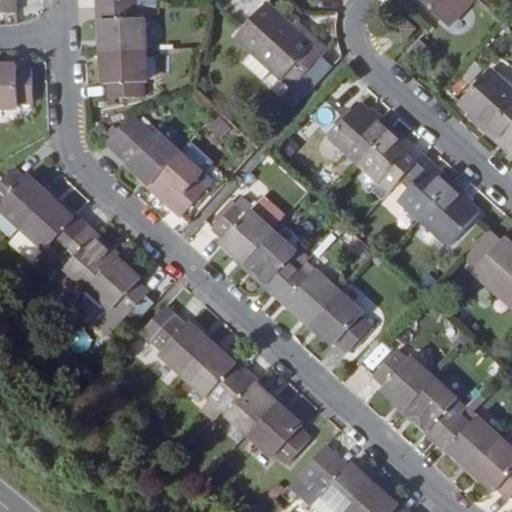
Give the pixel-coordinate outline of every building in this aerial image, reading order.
[(0,0),(0,15),(16,15),(15,0),(0,0)] [(475,0),(419,0),(449,28),(475,0)] [(328,76),(316,64),(329,51),(317,41),(312,44),(267,4),(236,38),(255,55),(245,65),(263,82),(273,71),(294,89),(296,87),(308,97),(328,76)] [(105,53),(146,51),(144,5),(137,5),(98,7),(99,21),(104,21),(105,53)] [(417,31),(400,16),(388,30),(404,45),(417,31)] [(111,100),(144,99),(143,84),(148,84),(146,51),(105,53),(107,86),(110,86),(111,100)] [(341,62),(329,51),(316,64),(328,76),(341,62)] [(18,70),(17,67),(0,67),(0,109),(20,109),(20,106),(34,104),(33,69),(18,70)] [(477,127),(486,135),(490,131),(511,106),(511,89),(491,70),(460,104),(481,122),(477,127)] [(308,97),(296,87),(294,89),(285,98),(297,109),(308,97)] [(385,120),(382,123),(361,104),(330,138),(360,165),(391,132),(394,128),(385,120)] [(511,106),(490,131),(511,150),(508,153),(511,157),(511,106)] [(151,188),(153,186),(182,153),(158,132),(154,135),(135,117),(130,122),(128,120),(107,144),(128,164),(127,165),(151,188)] [(229,126),(220,118),(213,126),(222,134),(229,126)] [(372,192),(383,203),(401,183),(425,156),(414,146),(411,150),(391,132),(360,165),(380,184),(372,192)] [(203,176),(204,174),(182,153),(153,186),(174,205),(173,207),(183,217),(214,185),(203,176)] [(452,187),(430,168),(434,164),(425,156),(401,183),(410,191),(399,202),(421,222),(452,187)] [(29,177),(26,179),(15,170),(0,186),(0,204),(2,206),(0,208),(21,228),(50,197),(29,177)] [(481,215),(461,196),(465,192),(455,183),(452,187),(421,222),(450,248),(481,215)] [(87,225),(78,217),(75,220),(50,197),(21,228),(11,240),(32,260),(38,260),(46,251),(50,254),(46,258),(52,264),(60,255),(87,225)] [(255,209),(243,199),(214,231),(225,240),(223,244),(247,266),(277,234),(275,232),(286,219),(264,199),(255,209)] [(88,291),(117,259),(95,239),(97,235),(87,225),(60,255),(70,265),(66,270),(88,291)] [(511,246),(505,240),(502,241),(491,232),(465,261),(477,271),(475,272),(511,306),(511,246)] [(277,299),(304,270),(312,260),(301,250),(298,253),(277,234),(247,266),(269,287),(266,289),(277,299)] [(126,319),(150,294),(139,284),(141,282),(117,259),(88,291),(112,313),(115,310),(126,319)] [(342,294),(318,272),(313,277),(304,270),(277,299),(285,307),(289,305),(312,326),(342,294)] [(312,326),(336,348),(338,345),(348,354),(373,328),(362,319),(366,315),(342,294),(312,326)] [(143,334),(163,352),(160,355),(186,378),(214,347),(189,325),(186,327),(166,308),(143,334)] [(225,402),(250,374),(239,365),(237,368),(214,347),(186,378),(208,399),(214,392),(225,402)] [(408,413),(436,381),(412,358),(410,361),(399,351),(374,379),(384,388),(383,390),(408,413)] [(256,386),(259,382),(250,374),(225,402),(233,410),(227,417),(251,438),(279,407),(256,386)] [(462,400),(461,402),(436,381),(408,413),(419,423),(416,426),(437,445),(471,408),(462,400)] [(490,399),(483,393),(471,408),(478,413),(490,399)] [(209,404),(201,413),(209,420),(217,411),(209,404)] [(288,466),(311,441),(300,431),(302,428),(279,407),(251,438),(273,459),(277,456),(288,466)] [(473,472),(502,440),(479,418),(480,416),(478,413),(471,408),(437,445),(446,453),(449,450),(473,472)] [(217,411),(209,420),(214,425),(222,415),(217,411)] [(511,499),(511,448),(502,440),(473,472),(497,493),(500,491),(511,501),(511,499)] [(338,458),(315,483),(326,493),(323,496),(339,511),(353,511),(376,487),(352,465),(349,468),(338,458)] [(408,511),(401,505),(398,508),(376,487),(353,511),(408,511)]
